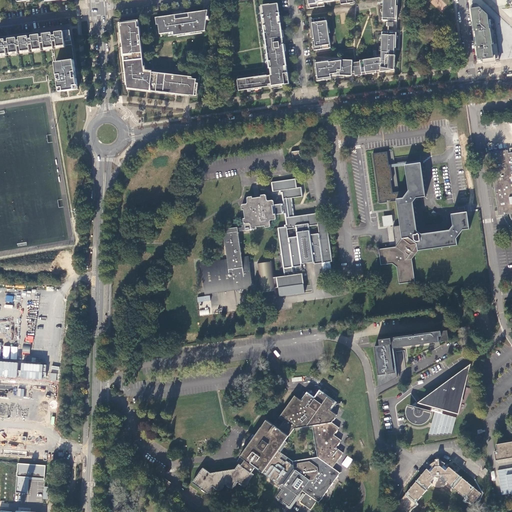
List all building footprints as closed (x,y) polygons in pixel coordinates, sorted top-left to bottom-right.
[(309,0),(310,9),(325,7),(324,1),(333,0),(340,0),(341,5),(354,3),(353,0),(309,0)] [(383,0),(383,2),(383,5),(382,21),(396,22),(397,6),(396,6),(396,0),(383,0)] [(271,61),(272,75),(267,76),(267,77),(260,77),(258,77),(258,78),(255,78),(254,77),(238,80),(239,91),(269,86),(285,84),(285,85),(290,84),(288,73),(287,73),(287,72),(279,16),(278,4),(263,6),(264,15),(264,19),(265,19),(266,33),(265,33),(266,44),(269,44),(270,50),(267,50),(269,62),(271,61)] [(479,64),(499,61),(498,50),(496,38),(494,24),(494,21),(484,11),(478,6),(477,5),(475,4),(474,5),(473,5),(472,6),(471,7),(471,8),(471,9),(479,64)] [(161,38),(206,31),(208,11),(206,11),(204,12),(184,14),(158,18),(160,33),(161,38)] [(325,17),(312,19),(317,50),(329,49),(329,45),(331,45),(330,38),(328,38),(327,33),(329,32),(327,20),(326,21),(325,17)] [(139,20),(121,22),(122,32),(128,88),(187,95),(194,96),(196,79),(191,79),(192,77),(180,75),(144,71),(144,70),(141,43),(141,40),(139,20)] [(71,30),(0,40),(0,56),(54,49),(60,92),(79,89),(71,30)] [(353,63),(352,74),(355,74),(356,76),(377,73),(384,71),(385,69),(392,70),(394,70),(394,68),(395,55),(394,55),(394,48),(395,48),(396,33),(382,32),(381,53),(381,58),(375,58),(360,60),(360,62),(357,62),(355,63),(353,63)] [(328,61),(316,63),(318,81),(325,80),(324,78),(331,77),(331,74),(334,74),(334,75),(352,76),(352,74),(353,63),(353,60),(339,60),(328,59),(328,61)] [(511,152),(508,153),(508,150),(493,152),(496,178),(493,179),(498,216),(504,215),(510,214),(510,217),(511,219),(511,220),(511,152)] [(396,247),(379,249),(381,265),(393,263),(397,267),(399,284),(415,282),(412,259),(419,251),(458,245),(457,239),(464,230),(470,229),(468,212),(466,213),(465,207),(459,208),(460,214),(458,214),(453,214),(455,230),(419,235),(414,198),(426,197),(422,161),(395,164),(393,151),(373,153),(379,204),(386,203),(386,201),(397,199),(402,239),(401,241),(399,240),(396,244),(398,245),(396,247)] [(293,157),(294,164),(302,163),(301,156),(300,156),(299,152),(291,153),(292,157),(293,157)] [(274,220),(275,220),(276,218),(275,215),(284,214),(286,227),(278,228),(284,269),(293,267),(301,266),(301,264),(313,263),(314,265),(331,262),(325,222),(318,222),(318,221),(316,221),(315,214),(293,217),(292,210),(290,199),(301,197),(300,187),(296,188),(294,179),(272,183),(273,192),(280,191),(280,193),(282,193),(284,204),(274,205),(273,202),(273,201),(268,202),(266,200),(266,197),(265,195),(261,196),(261,198),(252,199),(252,197),(248,198),(247,198),(247,199),(247,202),(246,202),(245,201),(244,201),(244,202),(244,203),(245,204),(245,205),(244,205),(242,206),(241,207),(242,211),(244,211),(245,219),(243,219),(244,223),(244,224),(245,225),(249,224),(250,225),(251,229),(252,230),(253,230),(256,230),(256,228),(265,227),(265,228),(267,228),(269,228),(270,227),(270,226),(270,223),(270,222),(271,221),(274,220)] [(392,215),(382,216),(384,227),(394,226),(392,215)] [(244,224),(241,228),(239,229),(228,230),(228,233),(223,234),(227,261),(200,264),(204,293),(205,293),(205,292),(252,286),(249,261),(248,257),(242,258),(238,232),(251,230),(252,230),(251,229),(250,225),(249,224),(245,225),(244,224)] [(284,269),(278,228),(281,253),(284,276),(274,278),(272,262),(257,264),(261,293),(276,291),(276,289),(276,288),(304,284),(303,274),(294,275),(293,267),(284,269)] [(448,340),(446,330),(379,339),(379,342),(379,345),(375,346),(380,386),(400,375),(396,348),(448,340)] [(0,376),(45,380),(46,365),(21,363),(20,370),(17,370),(17,362),(0,360),(0,356),(1,342),(0,342),(0,376)] [(16,360),(18,347),(3,345),(2,358),(16,360)] [(22,354),(29,354),(30,346),(23,345),(22,354)] [(434,416),(435,411),(428,409),(428,405),(462,414),(468,388),(471,388),(474,377),(471,376),(474,363),(421,402),(416,406),(411,405),(409,411),(409,414),(411,417),(413,421),(415,423),(420,424),(423,425),(427,424),(430,422),(432,420),(434,416)] [(49,380),(56,381),(57,373),(49,373),(49,380)] [(318,395),(317,394),(315,397),(316,397),(315,399),(302,401),(294,396),(288,405),(287,405),(285,407),(286,408),(282,413),(280,415),(280,416),(278,418),(283,422),(278,429),(266,421),(255,436),(250,433),(247,438),(251,442),(251,443),(253,444),(251,447),(242,459),(245,461),(241,466),(238,464),(235,469),(210,474),(203,468),(201,470),(200,470),(198,473),(199,474),(196,478),(195,477),(193,480),(194,481),(192,483),(202,490),(201,491),(204,493),(205,492),(207,494),(209,492),(211,489),(212,487),(214,488),(214,489),(217,491),(217,490),(220,492),(221,489),(222,490),(224,487),(224,486),(225,485),(227,486),(226,487),(230,489),(230,488),(232,490),(234,487),(235,488),(237,485),(236,484),(237,482),(240,484),(239,485),(242,487),(243,486),(245,488),(246,485),(247,486),(249,483),(249,482),(254,475),(251,473),(255,468),(262,473),(263,472),(273,479),(272,480),(277,484),(277,486),(282,485),(298,496),(302,491),(306,494),(317,502),(319,503),(321,500),(321,501),(323,498),(323,497),(326,493),(327,493),(329,490),(328,490),(331,485),(332,485),(334,483),(333,482),(337,478),(339,476),(338,475),(340,473),(333,468),(340,458),(340,459),(342,456),(341,456),(343,453),(336,448),(338,446),(340,444),(339,443),(341,441),(334,435),(335,433),(336,433),(338,431),(337,430),(339,428),(332,423),(334,420),(334,421),(336,419),(335,418),(337,415),(329,410),(331,407),(332,408),(334,406),(333,405),(334,403),(320,392),(318,395)] [(457,417),(436,411),(430,434),(434,436),(434,434),(438,435),(438,434),(441,435),(442,434),(445,435),(445,433),(449,434),(449,433),(453,434),(457,417)] [(511,441),(496,444),(497,451),(494,451),(496,461),(511,457),(511,441)] [(253,444),(251,443),(237,464),(238,465),(238,464),(241,466),(245,461),(242,459),(251,447),(253,444)] [(131,464),(134,466),(138,462),(140,458),(137,455),(134,459),(131,464)] [(347,468),(353,459),(347,455),(341,464),(347,468)] [(430,465),(432,467),(434,469),(430,472),(429,471),(427,469),(395,507),(400,511),(408,511),(431,485),(434,487),(436,488),(437,488),(441,488),(445,486),(447,485),(448,484),(473,504),(481,494),(449,467),(448,469),(446,471),(442,468),(444,466),(445,464),(442,462),(442,461),(439,460),(439,459),(435,460),(435,461),(433,462),(433,463),(430,465)] [(19,464),(16,493),(29,494),(30,480),(45,481),(46,466),(19,464)] [(262,473),(272,480),(273,479),(263,472),(262,473)] [(158,485),(166,490),(171,483),(163,478),(158,485)] [(306,494),(300,503),(311,510),(317,502),(306,494)]
